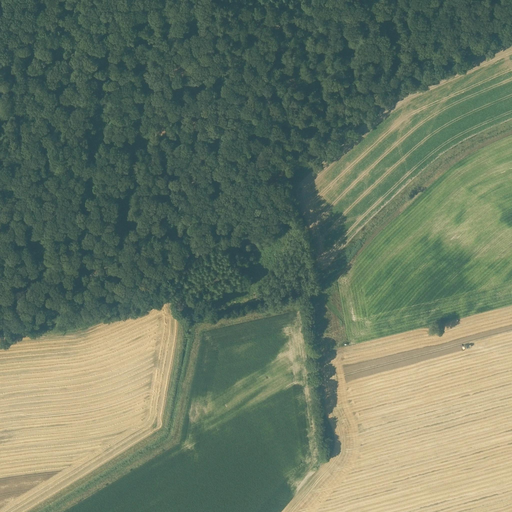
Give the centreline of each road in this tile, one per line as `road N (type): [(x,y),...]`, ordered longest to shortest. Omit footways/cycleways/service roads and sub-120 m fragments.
road 1 (track): [(220,0),(453,26),(496,28),(511,19)]
road 2 (track): [(0,181),(18,160),(37,0)]
